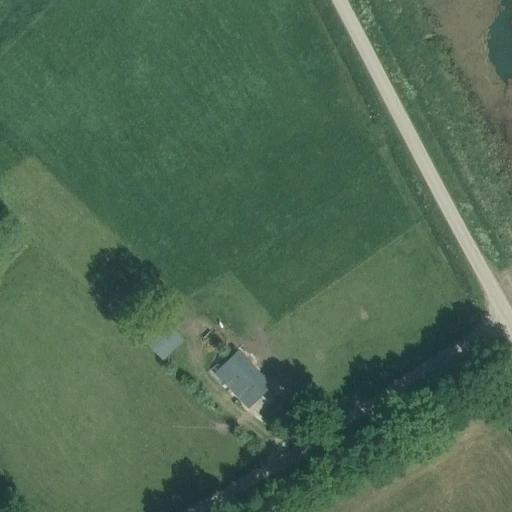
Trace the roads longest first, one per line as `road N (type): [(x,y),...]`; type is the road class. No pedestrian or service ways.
road 1 (unclassified): [(511,324),(342,0)]
road 2 (track): [(197,511),(509,321)]
